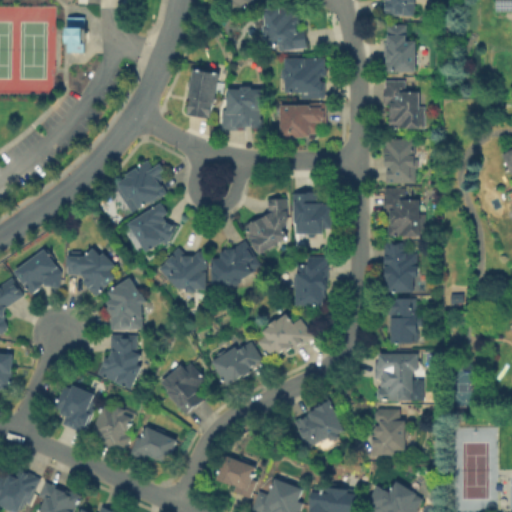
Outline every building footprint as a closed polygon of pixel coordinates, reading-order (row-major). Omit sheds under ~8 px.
[(231,9),(229,0),(257,0),(259,6),(231,9)] [(387,15),(387,0),(419,0),(419,3),(417,3),(417,15),(387,15)] [(283,51),(282,45),(273,46),(271,34),(268,35),(267,25),(269,25),(267,9),(296,5),(298,16),(302,15),(304,25),(302,25),(303,30),(308,29),(311,48),(283,51)] [(58,30),(65,30),(65,19),(83,19),(83,53),(64,53),(64,47),(58,47),(58,30)] [(390,25),(409,25),(410,34),(411,34),(411,41),(421,40),(420,71),(386,71),(386,41),(393,41),(393,37),(390,37),(390,25)] [(304,98),(304,92),(288,92),(289,79),(286,79),(286,68),(288,68),(288,58),(328,58),(328,68),(329,68),(329,76),(325,76),(325,82),(328,82),(328,98),(304,98)] [(196,68),(225,73),(223,83),(227,84),(225,93),(221,93),(220,103),(217,102),(214,118),(189,114),(196,68)] [(387,80),(408,80),(408,92),(424,91),(424,106),(428,106),(428,128),(392,129),(392,116),(393,116),(393,111),(394,111),(394,105),(386,105),(386,88),(388,88),(387,80)] [(224,128),(225,109),(231,110),(230,89),(244,89),(244,86),(256,86),(256,89),(267,89),(267,110),(265,110),(265,128),(254,128),(254,127),(249,127),(249,130),(232,130),(232,128),(224,128)] [(285,105),(312,104),(312,103),(329,102),(329,125),(322,126),(323,133),(315,134),(315,136),(309,137),(297,138),(297,139),(285,140),(285,105)] [(389,138),(419,138),(419,160),(421,160),(421,169),(419,169),(419,184),(389,184),(389,159),(388,159),(388,148),(389,148),(389,138)] [(511,173),(511,147),(499,153),(509,175),(511,173)] [(162,182),(169,193),(144,210),(143,208),(135,213),(119,188),(123,185),(121,183),(131,177),(130,175),(138,169),(138,168),(150,160),(156,168),(164,163),(169,170),(165,172),(169,177),(162,182)] [(388,188),(408,188),(408,199),(424,200),(424,214),(428,214),(428,237),(391,237),(391,223),(395,223),(395,220),(393,221),(393,213),(386,214),(386,195),(388,195),(388,188)] [(296,193),(303,193),(304,192),(320,192),(320,202),(326,202),(325,204),(334,204),(335,229),(328,229),(328,234),(302,233),(302,223),(299,223),(299,221),(296,221),(296,193)] [(264,256),(251,236),(253,234),(247,225),(258,218),(259,219),(270,213),(270,199),(291,198),(292,222),(288,230),(293,237),(264,256)] [(132,223),(165,203),(172,214),(167,217),(169,220),(180,226),(171,245),(166,243),(151,253),(132,223)] [(229,249),(237,249),(236,247),(248,240),(264,265),(256,270),(257,273),(246,280),(246,283),(240,287),(237,285),(216,286),(215,259),(224,259),(224,252),(229,252),(229,249)] [(388,242),(410,242),(410,253),(419,253),(420,266),(422,266),(423,278),(418,278),(418,292),(393,293),(393,282),(391,282),(391,277),(389,277),(389,268),(388,268),(388,242)] [(71,256),(73,256),(73,252),(83,252),(83,256),(88,256),(97,247),(104,255),(107,252),(119,266),(114,271),(119,277),(99,296),(90,287),(91,286),(87,281),(89,278),(86,275),(71,274),(71,256)] [(162,269),(170,260),(170,258),(182,247),(190,256),(194,256),(194,255),(198,255),(201,251),(207,251),(210,259),(210,272),(211,272),(211,290),(200,290),(200,293),(190,293),(190,289),(183,290),(162,269)] [(18,272),(48,249),(65,272),(62,289),(46,287),(47,284),(43,287),(44,288),(35,295),(18,272)] [(300,306),(300,286),(296,287),(296,277),(299,277),(299,265),(309,265),(310,257),(330,256),(330,265),(331,265),(332,290),(330,290),(328,298),(328,306),(300,306)] [(0,285),(14,276),(27,295),(9,307),(8,315),(10,315),(8,321),(12,326),(11,330),(6,334),(0,332),(0,285)] [(134,277),(145,294),(146,294),(151,302),(145,305),(146,329),(114,330),(114,313),(111,309),(113,308),(110,303),(116,299),(111,291),(134,277)] [(395,344),(395,333),(391,333),(391,326),(395,326),(395,318),(392,318),(392,298),(419,298),(419,308),(420,308),(420,317),(425,317),(425,326),(423,326),(422,334),(421,334),(421,344),(395,344)] [(303,318),(317,337),(298,351),(296,349),(290,354),(288,351),(284,354),(283,353),(274,360),(261,342),(269,335),(266,332),(273,326),(272,325),(280,319),(281,320),(290,313),(297,323),(303,318)] [(114,335),(140,336),(140,352),(146,355),(142,365),(146,367),(135,390),(100,374),(105,364),(108,365),(111,358),(112,359),(113,354),(114,335)] [(231,387),(214,361),(221,357),(219,354),(226,349),(228,352),(239,346),(241,349),(254,340),(267,360),(253,369),(256,373),(245,380),(245,378),(231,387)] [(0,353),(18,355),(16,373),(14,373),(13,388),(11,388),(11,390),(2,389),(2,387),(0,387),(0,353)] [(417,401),(383,401),(383,399),(381,399),(381,388),(385,388),(385,379),(378,379),(377,362),(382,361),(382,354),(422,354),(422,371),(417,371),(417,401)] [(193,362),(211,380),(204,386),(206,388),(201,392),(207,399),(190,416),(171,395),(172,394),(171,392),(173,391),(165,383),(185,364),(188,368),(193,362)] [(65,425),(69,416),(64,413),(65,410),(58,407),(68,386),(75,389),(77,385),(99,395),(98,397),(98,398),(97,402),(98,402),(96,406),(94,405),(94,407),(98,409),(87,434),(65,425)] [(334,399),(349,431),(342,435),(343,438),(335,442),(334,439),(311,450),(297,421),(312,414),(312,413),(319,410),(318,408),(322,405),(334,399)] [(94,432),(106,405),(120,411),(122,407),(130,410),(128,415),(137,419),(130,435),(135,437),(128,452),(119,448),(118,449),(103,443),(106,438),(94,432)] [(381,409),(403,409),(403,421),(410,421),(410,429),(412,429),(412,439),(410,439),(410,451),(400,451),(400,455),(397,455),(397,457),(374,457),(374,435),(380,435),(378,433),(378,430),(380,426),(380,421),(378,418),(378,413),(380,411),(381,409)] [(150,426),(158,430),(159,428),(168,431),(167,434),(182,441),(171,465),(151,456),(149,461),(133,454),(140,438),(144,439),(150,426)] [(231,456),(261,468),(257,480),(261,482),(255,499),(237,492),(239,486),(221,479),(231,456)] [(24,511),(16,511),(0,504),(0,502),(1,500),(0,499),(0,482),(4,474),(12,478),(13,475),(18,477),(22,468),(38,475),(37,476),(44,479),(33,504),(28,502),(24,511)] [(278,479),(308,490),(303,502),(308,504),(304,511),(260,511),(255,510),(262,491),(272,495),(278,479)] [(370,503),(381,485),(394,493),(401,481),(422,494),(421,496),(427,500),(421,510),(421,511),(420,511),(375,511),(374,511),(376,507),(370,503)] [(41,511),(48,499),(41,496),(48,482),(54,485),(55,484),(73,492),(73,491),(82,495),(82,496),(84,496),(82,500),(84,501),(82,505),(80,505),(77,511),(41,511)] [(346,489),(353,490),(353,494),(362,495),(360,511),(312,511),(315,488),(325,489),(325,487),(337,488),(337,484),(347,485),(346,489)]
